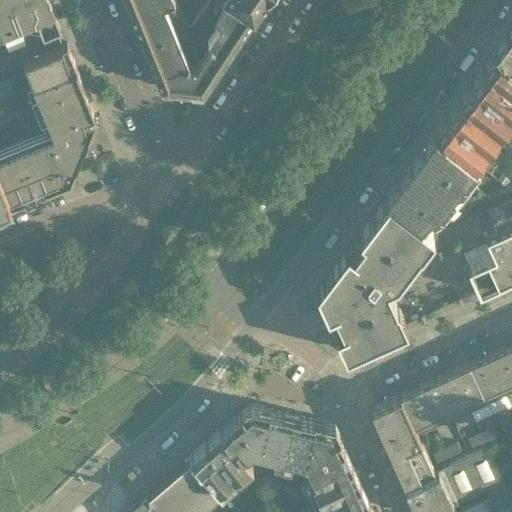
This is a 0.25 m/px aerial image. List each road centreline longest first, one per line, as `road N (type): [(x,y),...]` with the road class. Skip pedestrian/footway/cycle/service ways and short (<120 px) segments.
road 1 (residential): [(429,0),(213,280),(259,314)]
road 2 (residential): [(259,314),(497,0)]
road 3 (residential): [(73,511),(168,422),(259,314)]
road 4 (residential): [(298,0),(201,145),(163,170)]
road 5 (residential): [(163,170),(93,0)]
road 6 (residential): [(346,384),(511,310)]
road 7 (residential): [(163,170),(0,236)]
road 8 (residential): [(400,511),(346,384)]
